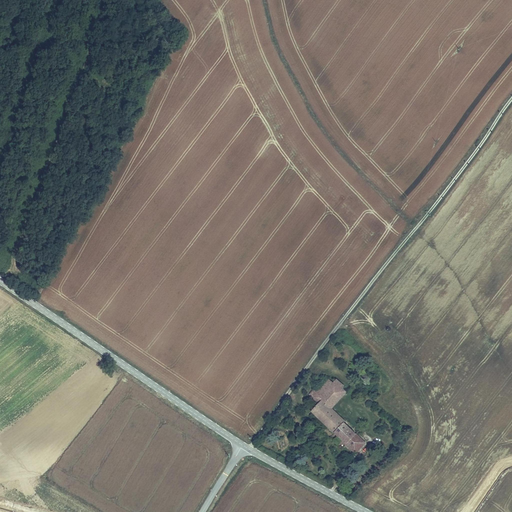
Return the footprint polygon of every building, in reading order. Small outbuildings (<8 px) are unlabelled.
[(331,380),(321,392),(326,396),(331,390),(336,385),(331,380)] [(337,383),(336,385),(331,390),(335,393),(339,388),(341,386),(337,383)] [(339,388),(346,394),(348,392),(345,389),(346,388),(342,385),(341,386),(339,388)] [(330,407),(333,410),(346,394),(339,388),(335,393),(331,390),(326,396),(325,397),(333,404),(330,407)] [(315,415),(329,427),(361,454),(370,443),(333,410),(330,407),(333,404),(325,397),(326,396),(321,392),(319,394),(316,391),(311,395),(315,399),(313,401),(322,408),(315,415)]
